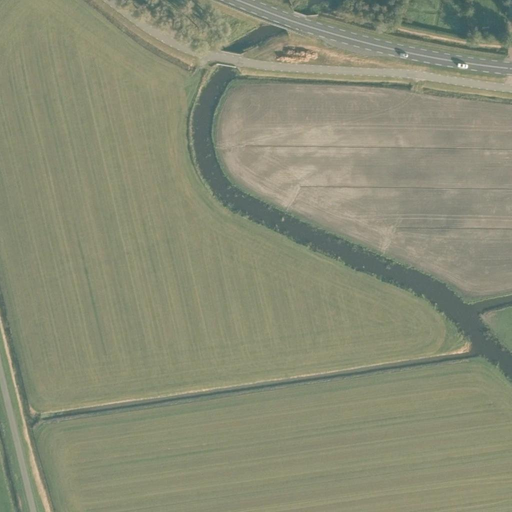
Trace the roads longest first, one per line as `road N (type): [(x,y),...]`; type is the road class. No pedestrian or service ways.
road 1 (unclassified): [(511,88),(217,60),(150,32),(107,0)]
road 2 (primary): [(511,69),(345,38),(238,0)]
road 3 (unclassified): [(34,511),(0,366)]
